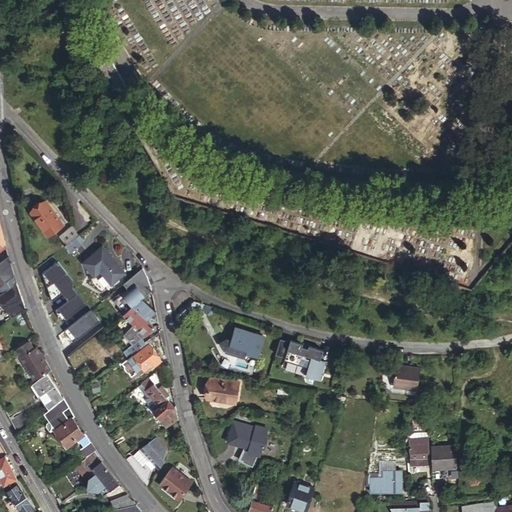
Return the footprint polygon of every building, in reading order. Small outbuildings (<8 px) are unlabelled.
[(112,56),(100,61),(110,85),(123,79),(112,56)] [(61,223),(44,200),(29,211),(46,235),(61,223)] [(78,234),(72,225),(59,236),(66,245),(78,234)] [(82,239),(78,234),(66,245),(65,246),(70,252),(80,243),(78,241),(82,239)] [(105,268),(114,281),(126,269),(102,244),(93,253),(96,256),(98,259),(105,268)] [(114,282),(114,281),(105,268),(98,259),(96,256),(93,253),(85,261),(97,274),(101,269),(114,282)] [(0,262),(0,285),(4,291),(4,290),(8,287),(16,282),(14,275),(9,255),(0,262)] [(66,272),(57,261),(41,274),(52,302),(63,294),(68,300),(56,310),(58,318),(62,322),(85,303),(77,294),(77,293),(71,286),(71,279),(65,273),(66,272)] [(147,276),(141,267),(135,272),(124,281),(128,287),(114,299),(123,312),(132,305),(141,298),(145,295),(152,290),(150,285),(148,279),(147,276)] [(8,287),(4,290),(6,292),(10,298),(19,291),(17,284),(16,282),(8,287)] [(10,298),(6,292),(0,297),(9,311),(16,306),(10,298)] [(141,298),(132,305),(147,319),(153,313),(155,310),(149,304),(141,298)] [(145,335),(154,326),(147,319),(132,305),(123,312),(122,313),(145,335)] [(264,335),(235,326),(231,339),(229,346),(244,350),(258,354),(264,335)] [(229,346),(231,339),(223,337),(217,341),(221,349),(236,353),(235,356),(242,358),(244,350),(229,346)] [(283,356),(282,359),(306,366),(304,373),(318,377),(323,359),(318,357),(321,348),(288,339),(288,341),(278,338),(273,353),(283,356)] [(129,346),(132,351),(142,344),(140,341),(138,339),(129,346)] [(162,360),(148,340),(145,342),(142,344),(132,351),(127,355),(119,360),(123,366),(129,367),(128,372),(132,378),(141,371),(140,369),(142,367),(143,369),(152,363),(154,366),(162,360)] [(46,370),(36,355),(33,358),(28,351),(20,357),(35,378),(46,370)] [(280,366),(304,373),(306,366),(282,359),(280,366)] [(414,387),(417,366),(392,363),(389,385),(414,387)] [(166,387),(156,371),(141,382),(159,405),(153,410),(166,426),(177,418),(172,406),(170,407),(166,401),(169,399),(169,398),(169,397),(164,389),(166,387)] [(54,403),(62,397),(47,374),(32,385),(39,395),(45,390),(52,399),(54,403)] [(230,381),(200,376),(197,397),(227,402),(230,381)] [(65,398),(64,396),(62,397),(54,403),(50,407),(55,414),(63,407),(68,413),(72,410),(69,406),(68,404),(67,401),(66,400),(65,398)] [(45,404),(48,408),(50,407),(54,403),(52,399),(45,404)] [(50,407),(48,408),(43,413),(48,421),(46,422),(46,425),(49,429),(51,430),(54,428),(55,430),(72,416),(74,415),(72,410),(68,413),(63,407),(55,414),(50,407)] [(20,412),(8,418),(10,422),(14,428),(25,421),(20,412)] [(77,439),(84,433),(72,416),(55,430),(61,439),(61,442),(63,444),(66,446),(77,439)] [(232,420),(231,424),(253,430),(254,426),(232,420)] [(253,430),(231,424),(226,441),(249,447),(253,430)] [(84,433),(77,439),(82,446),(90,440),(88,437),(85,432),(84,433)] [(181,447),(184,443),(181,434),(170,448),(172,450),(169,455),(177,461),(185,450),(181,447)] [(167,446),(157,436),(140,448),(155,464),(163,459),(167,446)] [(429,464),(428,436),(409,437),(410,465),(429,464)] [(82,446),(78,449),(84,456),(94,449),(95,450),(96,449),(90,440),(82,446)] [(455,444),(431,446),(432,468),(457,466),(455,444)] [(84,456),(83,457),(91,458),(97,453),(95,450),(94,449),(84,456)] [(102,460),(97,453),(91,458),(96,464),(102,460)] [(15,478),(5,457),(0,459),(0,480),(2,485),(15,478)] [(108,490),(113,486),(96,464),(91,458),(83,457),(72,465),(80,476),(90,469),(95,472),(103,484),(108,490)] [(110,471),(102,460),(96,464),(113,486),(119,482),(115,477),(110,471)] [(154,468),(147,460),(137,470),(148,485),(151,482),(154,468)] [(379,461),(379,470),(396,470),(395,460),(379,461)] [(190,481),(169,466),(158,481),(157,482),(178,498),(190,481)] [(396,470),(379,470),(379,474),(367,474),(367,485),(372,485),(372,492),(389,492),(389,489),(403,490),(403,470),(396,470)] [(95,472),(90,476),(98,488),(103,484),(95,472)] [(14,480),(2,486),(20,511),(28,511),(34,509),(14,480)] [(258,481),(252,499),(256,500),(262,482),(258,481)] [(307,510),(315,488),(296,481),(288,503),(307,510)] [(108,499),(111,508),(115,507),(127,504),(136,503),(134,500),(129,494),(128,492),(108,499)] [(511,506),(511,494),(496,496),(497,502),(498,502),(499,508),(511,506)] [(420,500),(388,501),(393,511),(429,511),(429,497),(420,497),(420,500)] [(256,500),(252,499),(249,509),(257,511),(270,511),(273,505),(256,500)] [(496,511),(496,505),(482,507),(482,501),(461,504),(462,511),(496,511)]
